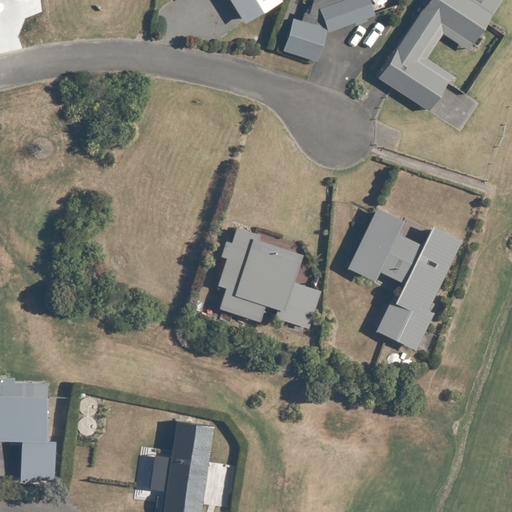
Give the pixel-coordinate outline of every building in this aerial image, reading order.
[(234,0),(251,26),(289,2),(287,0),(234,0)] [(321,0),(315,2),(298,20),(291,17),(279,49),(316,60),(325,32),(375,15),(369,0),(321,0)] [(500,0),(424,0),(376,78),(428,110),(451,74),(426,58),(441,33),(469,50),(500,0)] [(434,313),(427,310),(457,241),(375,205),(348,269),(374,280),(378,272),(394,279),(372,330),(411,347),(418,350),(434,313)] [(259,321),(264,305),(275,308),(272,317),(308,328),(319,291),(292,283),(302,252),(233,230),(216,286),(225,288),(218,308),(259,321)] [(52,448),(44,448),(47,380),(0,377),(0,439),(21,440),(19,478),(51,479),(52,448)]
